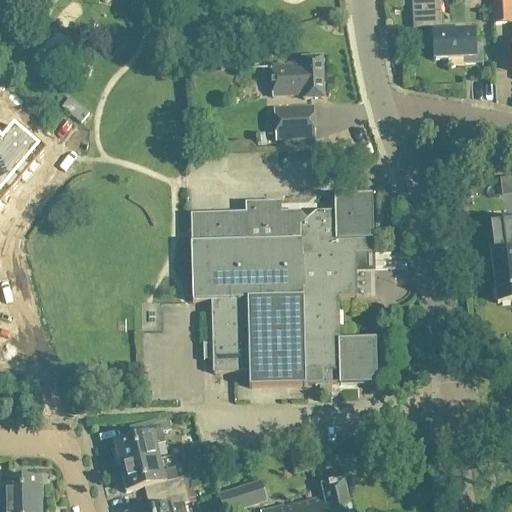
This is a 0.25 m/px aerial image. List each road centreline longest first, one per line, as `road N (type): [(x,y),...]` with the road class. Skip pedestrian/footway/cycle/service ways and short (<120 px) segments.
road 1 (tertiary): [(453,414),(424,222),(379,99)]
road 2 (residential): [(379,99),(511,122)]
road 3 (residential): [(81,511),(64,444),(0,445)]
